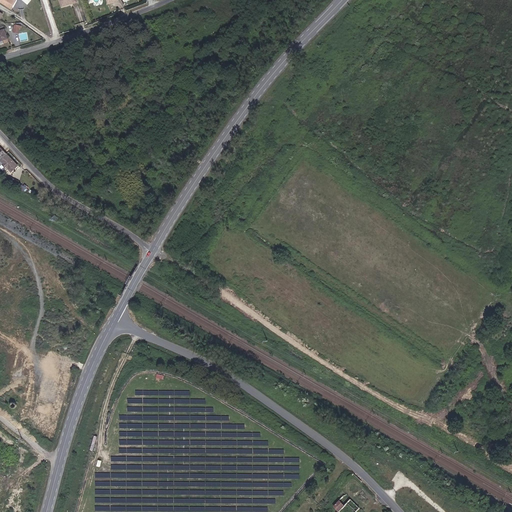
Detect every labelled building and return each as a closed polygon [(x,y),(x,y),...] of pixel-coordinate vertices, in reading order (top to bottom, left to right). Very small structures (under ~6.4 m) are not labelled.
[(0,0),(0,1),(13,9),(18,0),(17,0),(0,0)] [(74,6),(72,0),(60,0),(56,1),(58,10),(74,6)] [(3,164),(11,158),(0,145),(0,157),(4,162),(3,163),(3,164)] [(15,177),(22,170),(11,158),(3,164),(15,177)] [(361,511),(364,510),(350,496),(341,504),(342,505),(334,511),(361,511)]
